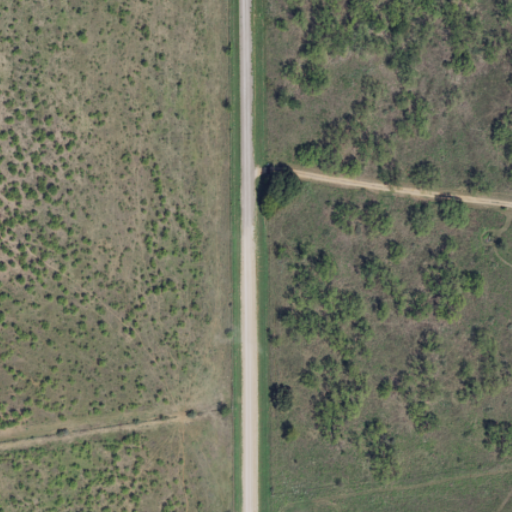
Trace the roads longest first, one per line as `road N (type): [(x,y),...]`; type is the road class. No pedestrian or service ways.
road 1 (residential): [(269,511),(268,0)]
road 2 (residential): [(269,176),(511,202)]
